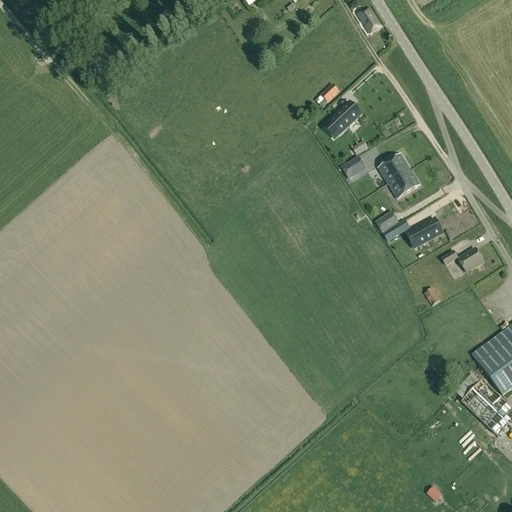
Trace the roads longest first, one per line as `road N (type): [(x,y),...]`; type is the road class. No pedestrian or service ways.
road 1 (residential): [(336,0),(460,179)]
road 2 (tertiary): [(511,213),(426,77)]
road 3 (track): [(439,27),(511,147)]
